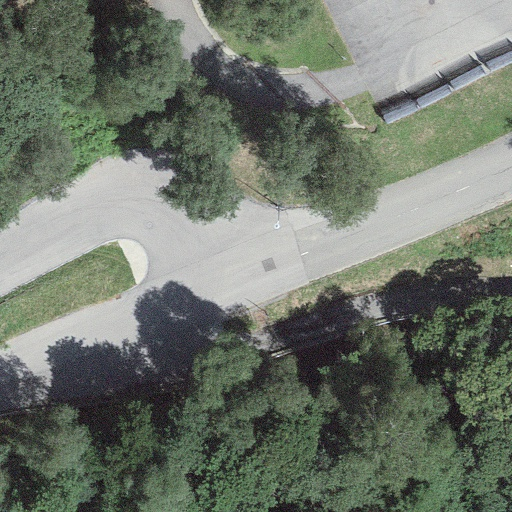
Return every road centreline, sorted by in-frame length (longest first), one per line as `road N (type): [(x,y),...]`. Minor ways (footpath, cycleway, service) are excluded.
road 1 (unclassified): [(12,379),(229,277),(189,207),(153,188),(83,203),(0,260)]
road 2 (unclassified): [(12,379),(100,416),(131,411),(354,323),(449,301),(511,298)]
